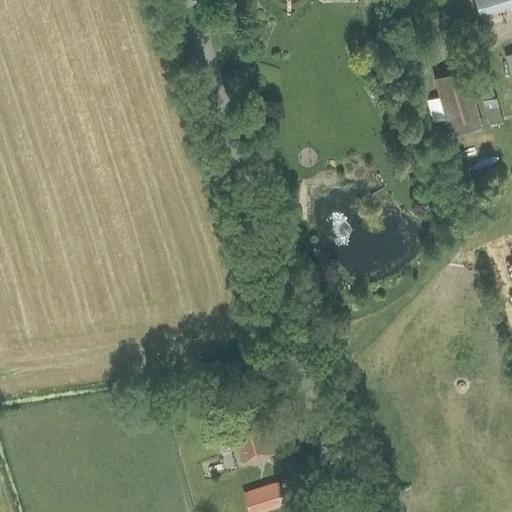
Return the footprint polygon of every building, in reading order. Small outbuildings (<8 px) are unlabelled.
[(511,0),(477,0),(482,15),(511,5),(511,0)] [(483,126),(465,68),(434,77),(452,135),(483,126)] [(486,79),(477,82),(489,122),(501,118),(494,96),(491,97),(486,79)] [(431,119),(441,118),(438,95),(428,97),(431,119)] [(424,167),(418,155),(406,162),(412,173),(424,167)] [(258,405),(256,398),(239,404),(246,424),(232,428),(242,462),(275,451),(261,404),(258,405)] [(279,483),(245,494),(250,511),(253,511),(285,502),(279,483)]
